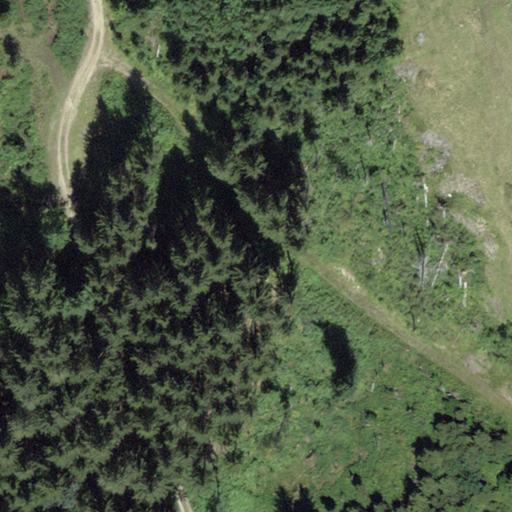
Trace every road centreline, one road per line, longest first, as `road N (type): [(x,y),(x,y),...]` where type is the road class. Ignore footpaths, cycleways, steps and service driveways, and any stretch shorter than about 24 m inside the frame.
road 1 (track): [(100,48),(314,265),(511,423)]
road 2 (track): [(195,511),(59,166),(69,111),(100,48),(100,0)]
